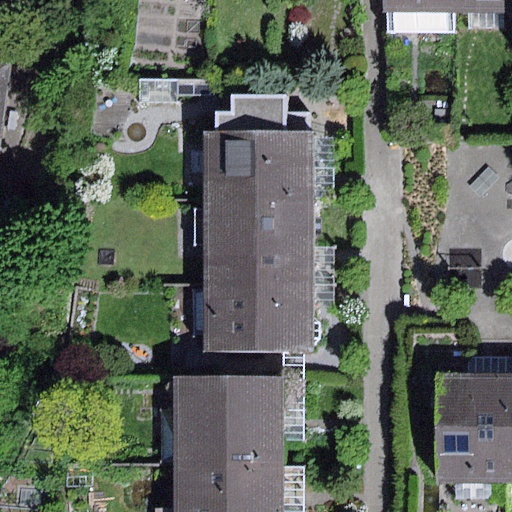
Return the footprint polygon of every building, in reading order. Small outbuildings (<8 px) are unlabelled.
[(384,0),(384,11),(456,11),(456,0),(384,0)] [(511,0),(456,0),(456,11),(511,11),(511,0)] [(0,142),(10,66),(0,64),(0,142)] [(214,111),(214,132),(310,132),(310,115),(284,115),(284,96),(232,97),(232,111),(214,111)] [(206,132),(205,202),(312,202),(312,197),(312,139),(312,133),(310,132),(214,132),(206,132)] [(336,139),(312,139),(312,197),(336,197),(336,139)] [(205,202),(205,286),(311,286),(312,249),(312,202),(205,202)] [(334,249),(312,249),(311,286),(311,306),(334,306),(334,249)] [(311,306),(311,286),(205,286),(205,352),(311,353),(311,346),(320,342),(320,324),(312,316),(311,306)] [(511,376),(511,356),(508,357),(487,357),(468,357),(468,376),(508,376),(511,376)] [(0,368),(0,402),(7,404),(17,374),(0,368)] [(508,479),(508,376),(468,376),(438,376),(438,479),(508,479)] [(172,377),(173,461),(284,461),(284,441),(284,386),(284,377),(172,377)] [(305,386),(284,386),(284,441),(304,441),(305,424),(305,386)] [(284,511),(285,468),(284,461),(173,461),(172,511),(284,511)] [(304,468),(285,468),(284,511),(305,511),(305,497),(304,468)]
